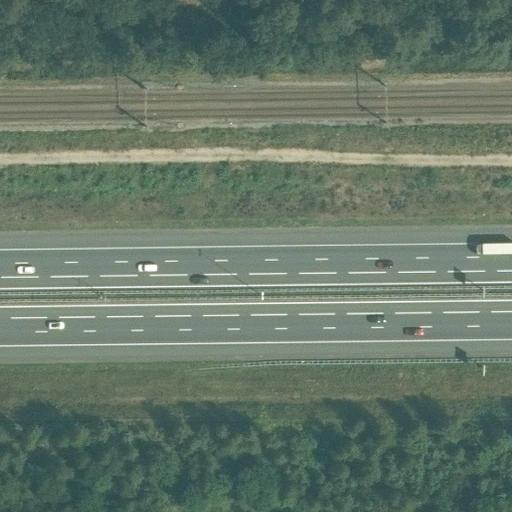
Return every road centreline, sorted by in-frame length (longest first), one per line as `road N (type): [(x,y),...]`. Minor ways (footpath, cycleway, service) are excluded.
road 1 (motorway): [(0,325),(511,318)]
road 2 (motorway): [(511,262),(0,269)]
road 3 (track): [(511,158),(0,159)]
